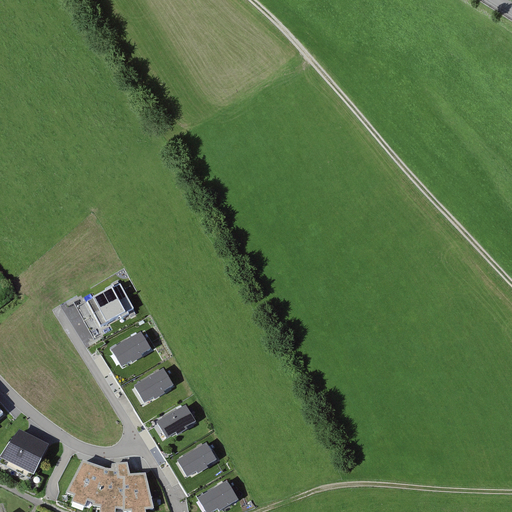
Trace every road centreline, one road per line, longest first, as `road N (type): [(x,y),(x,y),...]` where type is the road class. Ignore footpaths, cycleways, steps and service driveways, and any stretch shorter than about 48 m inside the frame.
road 1 (track): [(252,0),(511,283)]
road 2 (track): [(511,492),(341,485),(256,511)]
road 3 (residential): [(0,379),(74,444),(109,452),(137,441)]
road 4 (residential): [(137,441),(56,308)]
